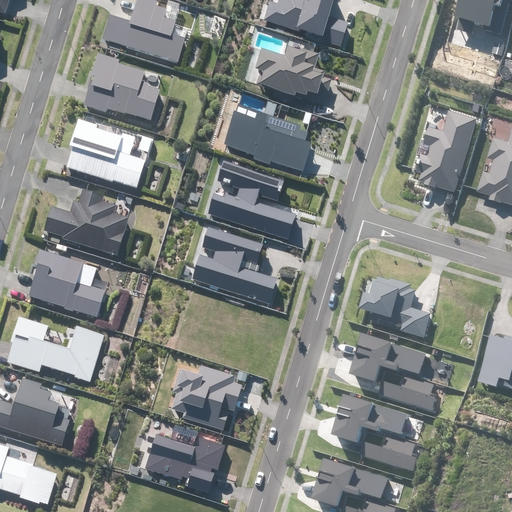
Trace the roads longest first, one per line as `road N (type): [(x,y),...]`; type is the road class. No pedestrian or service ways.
road 1 (residential): [(257,511),(349,209)]
road 2 (residential): [(63,0),(0,211)]
road 3 (residential): [(349,209),(414,0)]
road 4 (residential): [(511,260),(349,209)]
